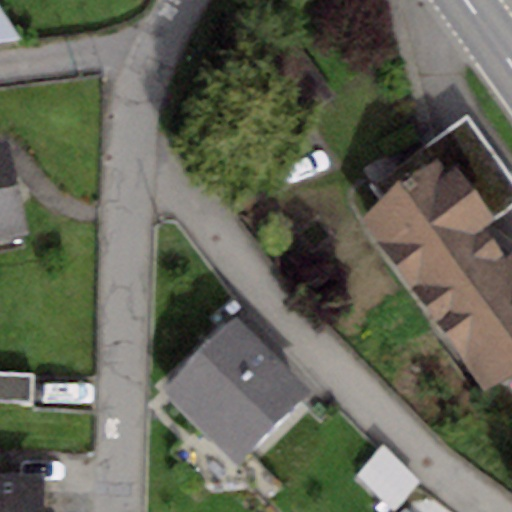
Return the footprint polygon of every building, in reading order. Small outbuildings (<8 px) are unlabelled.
[(0,8),(0,44),(21,41),(0,8)] [(421,153),(431,168),(451,154),(498,220),(511,211),(511,210),(511,182),(468,120),(450,132),(421,153)] [(0,242),(28,236),(7,145),(0,146),(0,242)] [(415,298),(494,242),(485,229),(498,220),(451,154),(431,168),(360,218),(415,298)] [(511,267),(494,242),(415,298),(483,393),(511,372),(511,267)] [(311,396),(235,321),(161,395),(237,471),(311,396)] [(34,375),(0,374),(0,405),(33,406),(34,375)] [(382,448),(356,479),(390,511),(393,511),(419,484),(382,448)] [(0,473),(0,511),(43,511),(46,474),(0,473)]
